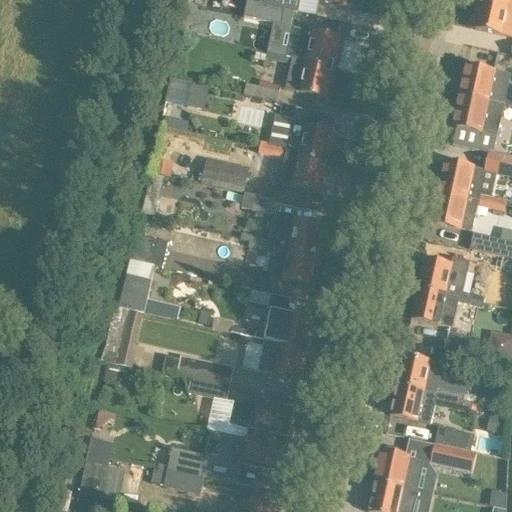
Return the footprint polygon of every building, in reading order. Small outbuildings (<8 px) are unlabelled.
[(271,0),(270,3),(305,11),(307,0),(271,0)] [(347,11),(348,0),(318,0),(317,4),(347,11)] [(511,7),(510,7),(481,1),(475,32),(511,40),(511,7)] [(281,28),(284,12),(258,6),(247,4),(244,20),(281,28)] [(311,34),(304,63),(304,64),(333,70),(340,40),(311,34)] [(278,62),(280,53),(267,50),(266,55),(257,53),(256,59),(265,61),(265,60),(278,62)] [(333,70),(304,64),(304,63),(292,61),(285,92),(297,95),(297,96),(326,102),(333,70)] [(511,77),(495,73),(467,67),(460,98),(504,108),(511,77)] [(171,80),(167,102),(206,109),(210,88),(171,80)] [(244,97),(276,105),(279,93),(246,86),(244,97)] [(453,129),(469,132),(497,138),(504,108),(460,98),(453,129)] [(285,157),(297,159),(327,166),(334,135),(292,126),(285,157)] [(270,158),(273,148),(260,145),(258,156),(270,158)] [(283,161),(285,151),(273,148),(270,158),(283,161)] [(497,176),(511,179),(511,160),(494,157),(494,156),(489,155),(485,172),(445,164),(439,194),(479,204),(480,204),(482,198),(492,200),(497,176)] [(327,166),(297,159),(285,157),(278,187),(291,190),(320,197),(327,166)] [(173,165),(154,161),(151,175),(170,179),(173,165)] [(202,186),(243,195),(249,171),(207,161),(202,186)] [(147,193),(141,216),(155,219),(160,196),(147,193)] [(479,204),(439,194),(432,226),(473,235),(479,204)] [(273,202),(245,196),(241,211),(270,217),(273,202)] [(495,201),(492,200),(482,198),(480,204),(480,208),(493,211),(495,201)] [(495,201),(493,211),(505,214),(507,204),(495,201)] [(273,250),(316,259),(323,228),(278,218),(273,244),(263,242),(261,252),(271,254),(272,254),(273,250)] [(150,237),(167,241),(168,234),(152,230),(150,237)] [(473,253),(510,261),(511,261),(511,244),(476,237),(473,253)] [(137,238),(131,264),(155,269),(162,271),(168,245),(137,238)] [(248,249),(261,252),(263,242),(250,239),(248,249)] [(310,291),(316,259),(273,250),(272,254),(271,254),(265,280),(280,283),(280,284),(310,291)] [(510,261),(473,253),(471,265),(507,273),(510,261)] [(424,261),(418,291),(446,298),(459,300),(460,294),(467,264),(452,260),(451,266),(424,261)] [(131,264),(128,278),(151,284),(155,269),(131,264)] [(121,311),(141,316),(144,316),(151,284),(128,278),(121,311)] [(446,298),(418,291),(411,323),(439,330),(440,328),(451,331),(455,314),(443,312),(446,298)] [(268,309),(271,297),(251,292),(249,304),(268,309)] [(460,294),(459,300),(458,305),(471,308),(473,297),(460,294)] [(483,310),(486,300),(473,297),(471,308),(483,310)] [(121,311),(120,311),(114,309),(101,364),(132,371),(135,356),(132,356),(141,316),(121,311)] [(264,343),(308,353),(315,323),(271,312),(264,343)] [(208,328),(211,316),(201,313),(198,326),(208,328)] [(232,330),(231,335),(241,338),(255,341),(256,335),(232,330)] [(491,355),(511,355),(511,335),(492,334),(491,355)] [(449,335),(446,348),(472,354),(475,341),(449,335)] [(301,385),(308,353),(264,343),(255,341),(241,338),(240,342),(247,344),(241,370),(272,377),(301,385)] [(396,388),(423,394),(430,363),(403,357),(396,388)] [(234,371),(181,359),(180,362),(166,359),(162,376),(190,382),(190,383),(229,391),(234,371)] [(213,401),(226,404),(229,391),(190,383),(187,395),(213,401)] [(431,427),(435,409),(458,413),(471,416),(473,405),(463,403),(464,397),(439,392),(438,397),(423,394),(396,388),(389,419),(417,424),(431,427)] [(463,403),(473,405),(476,405),(477,398),(465,396),(464,397),(463,403)] [(246,408),(233,405),(225,437),(234,439),(245,441),(246,441),(248,431),(288,440),(293,415),(258,408),(258,407),(247,405),(246,408)] [(492,409),(487,434),(503,437),(508,412),(492,409)] [(471,455),(475,438),(439,429),(435,447),(471,455)] [(245,441),(234,439),(225,437),(209,434),(206,446),(231,451),(229,464),(206,459),(202,480),(238,487),(242,467),(280,476),(283,460),(282,459),(284,451),(246,441),(245,441)] [(90,440),(87,456),(110,461),(113,445),(90,441),(90,440)] [(430,467),(472,476),(476,456),(471,455),(435,447),(430,467)] [(418,494),(424,465),(411,462),(411,461),(382,454),(375,485),(418,494)] [(107,471),(110,461),(87,456),(84,466),(107,471)] [(125,475),(107,471),(84,466),(78,497),(119,506),(125,475)] [(151,485),(164,487),(164,490),(200,498),(204,481),(167,473),(154,470),(151,485)] [(418,494),(375,485),(369,511),(417,511),(422,495),(418,494)] [(500,511),(505,511),(506,496),(492,493),(490,509),(493,511),(500,511)] [(272,511),(273,510),(243,504),(231,501),(228,511),(272,511)]
